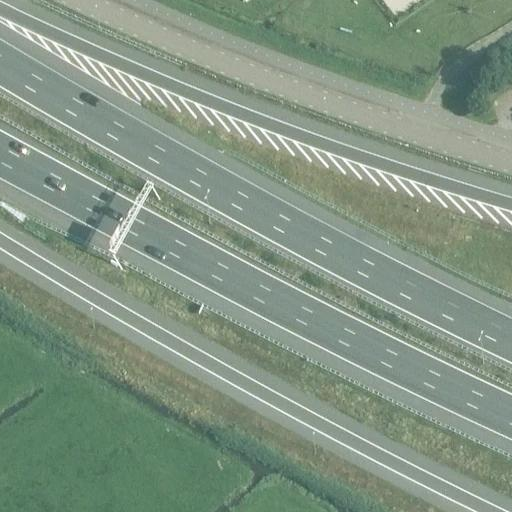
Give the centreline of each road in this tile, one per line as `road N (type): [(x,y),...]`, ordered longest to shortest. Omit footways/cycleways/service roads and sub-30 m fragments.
road 1 (motorway): [(511,340),(297,231),(0,63)]
road 2 (motorway): [(0,155),(382,359),(511,417)]
road 3 (motorway): [(0,241),(296,413),(493,511)]
road 4 (motorway): [(511,206),(205,101),(0,9)]
road 5 (secondary): [(511,161),(278,82),(82,0)]
